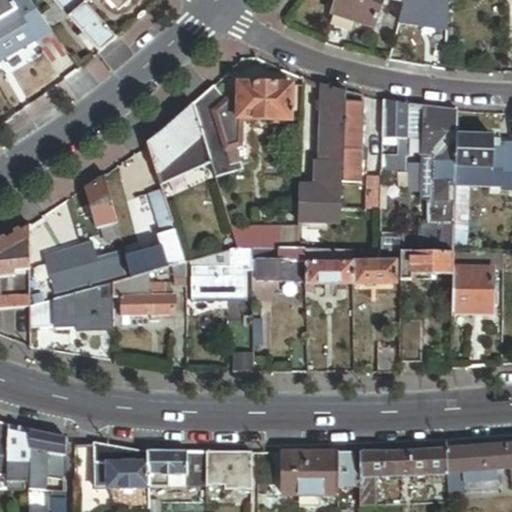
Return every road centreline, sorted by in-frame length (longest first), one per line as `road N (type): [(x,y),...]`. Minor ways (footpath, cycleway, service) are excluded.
road 1 (tertiary): [(511,405),(341,417),(73,397),(0,377)]
road 2 (residential): [(217,16),(268,44),(390,83),(511,95)]
road 3 (tertiary): [(217,16),(113,102),(0,172)]
